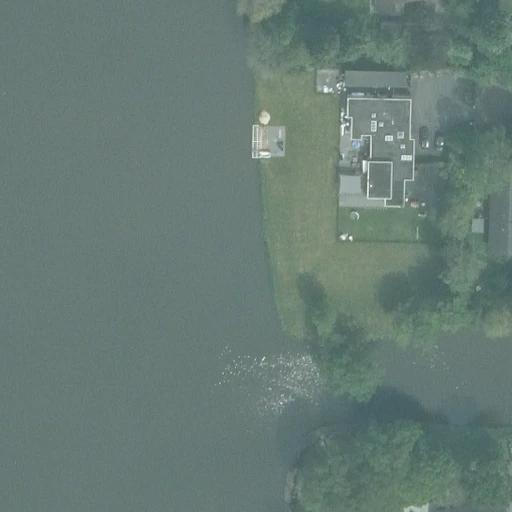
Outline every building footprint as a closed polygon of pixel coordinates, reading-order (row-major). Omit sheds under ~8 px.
[(375,0),(375,7),(400,8),(400,0),(375,0)] [(344,82),(389,83),(389,69),(345,68),(344,82)] [(412,176),(413,144),(409,143),(410,96),(346,94),(346,114),(351,114),(350,136),(361,136),(361,131),(370,131),(370,156),(366,156),(365,193),(383,194),(383,202),(402,202),(403,176),(412,176)] [(511,156),(492,156),(489,247),(511,247),(511,156)] [(455,496),(457,505),(436,509),(436,511),(498,511),(504,511),(500,487),(455,496)]
